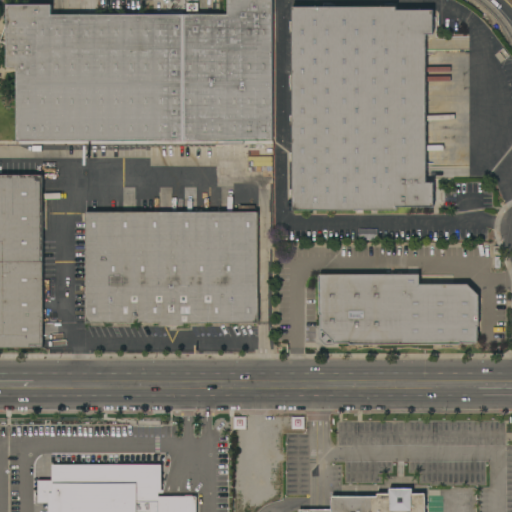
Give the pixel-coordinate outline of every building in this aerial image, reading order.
[(17,68),(6,68),(6,5),(51,5),(51,15),(227,15),(227,0),(272,0),(273,141),(17,142),(17,68)] [(293,7),(396,7),(396,10),(432,10),(433,35),(426,35),(426,183),(433,183),(433,207),(397,207),(397,210),(293,210),(293,7)] [(43,348),(0,348),(0,175),(27,175),(27,169),(36,169),(36,167),(40,167),(40,169),(41,175),(43,175),(43,348)] [(238,212),(238,206),(255,206),(255,212),(258,212),(258,323),(184,323),(184,326),(160,326),(160,323),(87,324),(86,212),(238,212)] [(419,275),(419,284),(467,284),(479,295),(479,326),(478,327),(477,342),(477,343),(476,344),(473,344),(472,345),(464,345),(463,344),(461,344),(460,345),(459,345),(350,345),(349,345),(349,344),(333,344),(334,346),(325,346),(318,340),(318,339),(318,331),(319,329),(320,329),(320,315),(319,314),(318,276),(319,275),(320,275),(419,275)] [(195,511),(196,497),(161,497),(161,466),(51,465),(51,481),(38,481),(38,503),(49,503),(48,511),(195,511)] [(298,511),(298,510),(332,510),(332,497),(377,497),(377,494),(389,494),(389,489),(412,489),(412,494),(425,494),(425,511),(298,511)]
